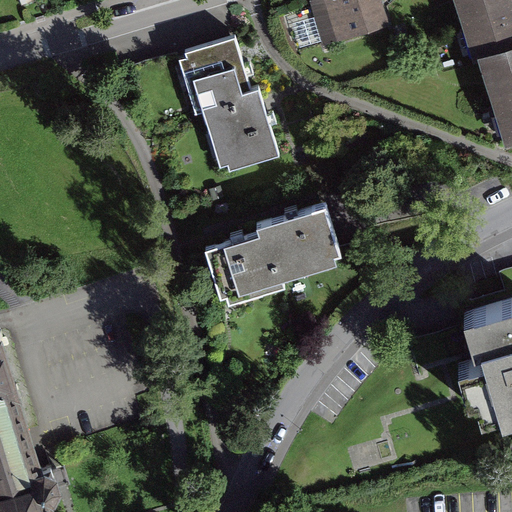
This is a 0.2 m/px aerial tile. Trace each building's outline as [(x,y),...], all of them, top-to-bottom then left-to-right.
[(391,22),(382,0),(311,0),(310,0),(326,45),(391,22)] [(511,32),(511,0),(453,0),(471,48),(511,32)] [(240,26),(171,51),(172,56),(179,74),(171,77),(174,87),(182,109),(193,105),(219,177),(286,154),(240,26)] [(511,128),(511,32),(471,48),(503,132),(511,128)] [(131,70),(142,99),(174,87),(171,77),(179,74),(172,56),(131,70)] [(344,255),(324,195),(238,225),(241,233),(211,244),(232,305),(288,285),(285,275),(344,255)] [(511,299),(443,325),(446,332),(455,360),(441,365),(469,435),(511,418),(511,299)] [(0,511),(56,511),(39,454),(0,332),(0,511)] [(387,383),(455,360),(446,332),(378,355),(387,383)]
